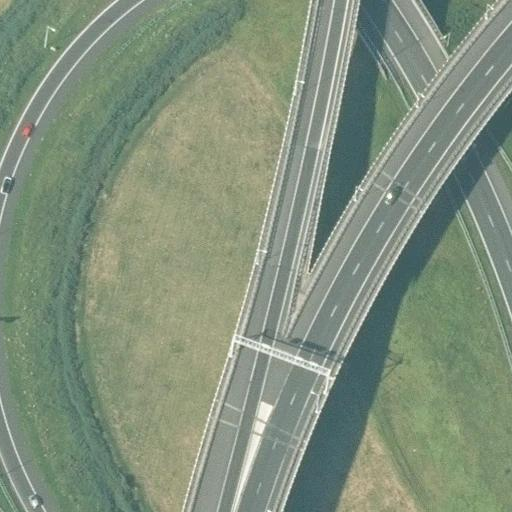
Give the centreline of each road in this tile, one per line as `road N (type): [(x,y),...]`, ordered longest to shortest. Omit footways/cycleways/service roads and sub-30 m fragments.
road 1 (motorway): [(342,0),(227,511)]
road 2 (motorway): [(511,68),(378,256),(332,338),(258,511)]
road 3 (motorway): [(511,280),(444,127),(366,0)]
road 4 (motorway): [(0,202),(16,151),(58,78),(134,0)]
